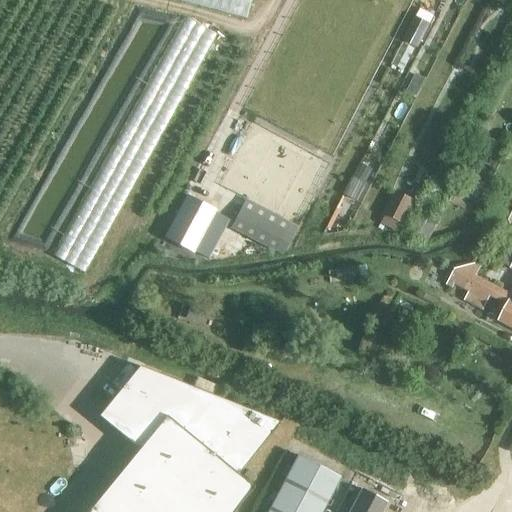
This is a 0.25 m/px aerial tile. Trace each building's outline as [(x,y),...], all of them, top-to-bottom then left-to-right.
[(168,0),(244,20),(248,0),(168,0)] [(83,273),(215,35),(185,18),(53,257),(83,273)] [(471,56),(463,71),(474,77),(481,61),(471,56)] [(353,177),(344,195),(350,198),(357,202),(366,184),(353,177)] [(234,186),(231,202),(245,205),(248,189),(234,186)] [(396,191),(383,214),(386,216),(381,225),(396,233),(401,224),(402,225),(415,201),(396,191)] [(185,197),(163,238),(192,253),(214,212),(185,197)] [(350,198),(338,220),(350,226),(362,204),(357,202),(350,198)] [(252,213),(241,207),(230,228),(241,234),(252,213)] [(422,209),(409,233),(426,242),(439,218),(422,209)] [(300,235),(292,232),(289,240),(298,243),(297,246),(304,249),(308,241),(299,238),(300,235)] [(511,251),(507,248),(500,260),(504,262),(503,264),(511,268),(510,269),(511,269),(511,290),(509,295),(476,277),(482,268),(475,264),(455,269),(448,281),(469,292),(464,300),(483,311),(490,297),(506,306),(498,322),(511,330),(511,251)] [(365,266),(334,271),(336,281),(367,276),(365,266)] [(187,308),(183,320),(203,326),(207,314),(187,308)] [(309,325),(318,329),(321,321),(312,317),(309,325)] [(138,450),(87,511),(232,511),(251,489),(235,476),(279,423),(137,366),(96,416),(138,450)] [(297,455),(266,511),(320,511),(339,477),(297,455)] [(380,511),(386,502),(361,489),(348,511),(380,511)]
